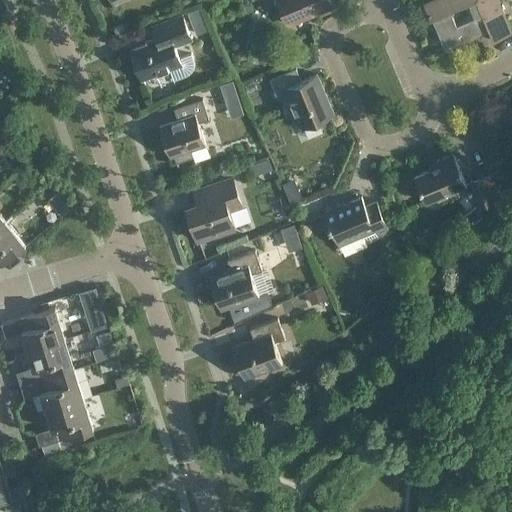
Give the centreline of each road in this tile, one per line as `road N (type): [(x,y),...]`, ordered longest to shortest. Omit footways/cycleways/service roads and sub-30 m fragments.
road 1 (residential): [(207,511),(171,358),(133,248)]
road 2 (residential): [(384,6),(338,27),(327,48),(366,134),(396,143),(419,131),(433,95)]
road 3 (residential): [(133,248),(43,0)]
road 4 (residential): [(0,292),(133,248)]
